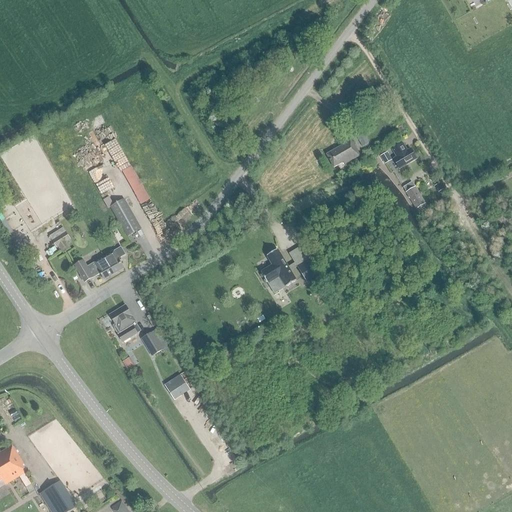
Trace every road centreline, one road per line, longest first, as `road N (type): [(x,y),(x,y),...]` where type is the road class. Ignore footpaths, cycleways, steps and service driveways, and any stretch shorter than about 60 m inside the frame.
road 1 (unclassified): [(40,333),(153,262),(205,218),(374,0)]
road 2 (track): [(236,179),(213,158),(177,87),(324,0)]
road 3 (tertiary): [(190,511),(98,414),(40,333)]
